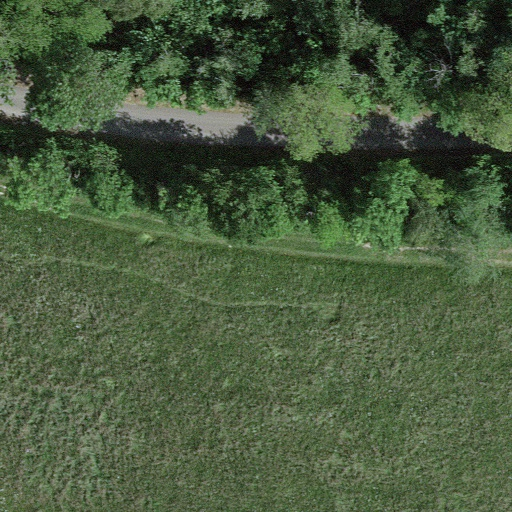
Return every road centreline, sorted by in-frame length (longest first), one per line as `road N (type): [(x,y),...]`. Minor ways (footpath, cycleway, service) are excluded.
road 1 (track): [(511,252),(351,247),(0,183)]
road 2 (unclassified): [(511,132),(174,122),(0,94)]
